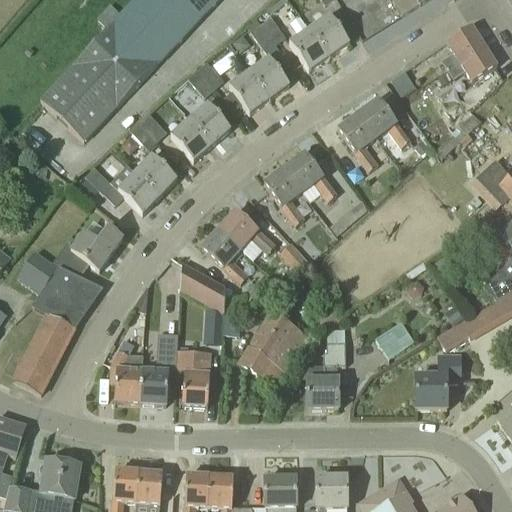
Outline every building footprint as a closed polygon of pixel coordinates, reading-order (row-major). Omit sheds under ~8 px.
[(137,0),(113,27),(41,105),(84,146),(156,69),(220,0),(137,0)] [(318,0),(323,9),(335,2),(333,0),(318,0)] [(431,0),(389,0),(401,19),(431,0)] [(348,48),(328,18),(308,32),(328,61),(348,48)] [(274,49),(285,42),(270,21),(259,29),(274,49)] [(383,28),(361,42),(369,53),(390,39),(383,28)] [(264,57),(274,49),(259,29),(250,36),(264,57)] [(441,64),(446,73),(484,50),(471,30),(444,46),(451,57),(441,64)] [(288,46),(308,75),(328,61),(308,32),(288,46)] [(496,70),(484,50),(446,73),(452,82),(463,75),(470,87),(496,70)] [(289,90),(277,74),(268,61),(248,75),(268,104),(289,90)] [(223,86),(206,67),(196,75),(213,95),(223,86)] [(204,102),(213,95),(196,75),(187,83),(204,102)] [(248,118),(268,104),(248,75),(228,90),(248,118)] [(451,83),(446,76),(437,81),(442,89),(451,83)] [(415,95),(404,80),(390,90),(401,105),(415,95)] [(378,103),(357,118),(376,144),(387,136),(400,152),(409,146),(378,103)] [(188,123),(211,150),(230,134),(206,107),(188,123)] [(467,116),(432,152),(447,166),(481,129),(467,116)] [(156,147),(166,137),(148,118),(138,128),(156,147)] [(368,177),(373,172),(378,169),(365,152),(376,144),(357,118),(336,133),(368,177)] [(192,166),(211,150),(188,123),(169,139),(192,166)] [(148,155),(156,147),(138,128),(130,136),(148,155)] [(420,159),(431,150),(424,142),(413,150),(420,159)] [(283,173),(302,199),(314,190),(326,207),(336,200),(304,157),(283,173)] [(151,159),(144,166),(134,177),(159,202),(176,184),(151,159)] [(511,207),(511,175),(508,179),(495,164),(476,181),(500,209),(507,202),(511,207)] [(45,183),(48,171),(33,168),(31,180),(45,183)] [(127,170),(109,187),(111,189),(142,219),(159,202),(134,177),(127,170)] [(111,189),(109,187),(105,183),(93,172),(84,181),(102,199),(111,189)] [(304,223),(291,206),(302,199),(283,173),(263,187),(295,231),(304,223)] [(476,212),(482,206),(476,200),(470,205),(476,212)] [(360,208),(329,234),(336,243),(368,217),(360,208)] [(235,215),(217,234),(241,255),(250,245),(266,259),(274,251),(235,215)] [(511,222),(495,237),(511,255),(511,222)] [(52,266),(59,270),(80,281),(88,269),(98,276),(121,244),(108,234),(98,248),(83,237),(73,250),(67,246),(52,266)] [(248,280),(232,265),(241,255),(217,234),(200,253),(240,289),(248,280)] [(487,250),(480,242),(474,247),(482,255),(487,250)] [(301,275),(310,268),(291,247),(278,258),(297,279),(301,275)] [(0,274),(9,263),(0,255),(0,274)] [(44,291),(59,270),(52,266),(36,255),(22,276),(44,291)] [(511,293),(511,261),(481,293),(493,305),(511,293)] [(444,262),(433,267),(439,278),(449,272),(444,262)] [(222,288),(179,264),(179,293),(222,316),(222,288)] [(101,292),(80,281),(59,270),(44,291),(30,312),(45,319),(47,320),(48,318),(74,332),(101,292)] [(406,296),(412,303),(421,300),(423,291),(417,285),(408,287),(406,296)] [(148,293),(146,292),(139,302),(132,314),(146,318),(148,293)] [(446,360),(511,321),(511,298),(436,343),(446,360)] [(222,346),(233,346),(235,317),(242,318),(250,322),(256,310),(244,303),(224,302),(223,320),(222,346)] [(326,303),(312,318),(330,335),(344,319),(326,303)] [(454,309),(443,316),(452,329),(463,321),(454,309)] [(205,347),(211,347),(221,348),(223,321),(207,312),(205,347)] [(306,339),(267,315),(247,350),(250,352),(240,369),(271,388),(281,371),(287,374),(306,339)] [(40,398),(74,332),(48,318),(47,320),(45,319),(12,384),(40,398)] [(387,363),(414,347),(399,326),(373,343),(387,363)] [(155,374),(142,373),(141,408),(165,410),(167,377),(175,377),(176,357),(177,339),(157,338),(155,374)] [(324,359),(324,372),(306,372),(306,414),(337,413),(337,371),(345,371),(345,349),(327,349),(327,359),(324,359)] [(108,388),(114,389),(113,406),(141,408),(142,373),(143,361),(129,360),(117,354),(109,370),(108,388)] [(206,413),(210,359),(176,357),(175,377),(183,378),(180,411),(206,413)] [(446,415),(446,389),(460,388),(460,360),(436,361),(436,378),(414,378),(414,415),(446,415)] [(511,413),(495,425),(508,443),(511,440),(511,413)] [(0,500),(7,503),(11,491),(13,481),(0,476),(0,475),(5,459),(15,462),(25,430),(0,422),(0,500)] [(44,480),(41,499),(78,506),(84,469),(47,463),(46,469),(45,469),(44,469),(43,470),(42,470),(42,471),(41,472),(40,474),(40,475),(40,476),(41,477),(42,479),(43,480),(44,480)] [(135,508),(138,476),(114,474),(111,511),(122,511),(123,507),(135,508)] [(158,511),(161,478),(138,476),(135,508),(139,509),(138,511),(158,511)] [(207,511),(208,480),(185,479),(183,511),(207,511)] [(250,511),(230,511),(232,482),(208,480),(207,511),(250,511)] [(250,511),(295,511),(295,481),(263,482),(264,511),(250,511)] [(315,511),(346,511),(346,481),(315,481),(315,511)] [(358,507),(360,511),(403,511),(409,509),(408,508),(407,509),(404,504),(408,501),(397,483),(395,484),(395,485),(358,507)] [(29,511),(32,495),(11,491),(7,503),(4,511),(29,511)] [(468,511),(460,501),(444,511),(410,511),(409,509),(403,511),(468,511)]
